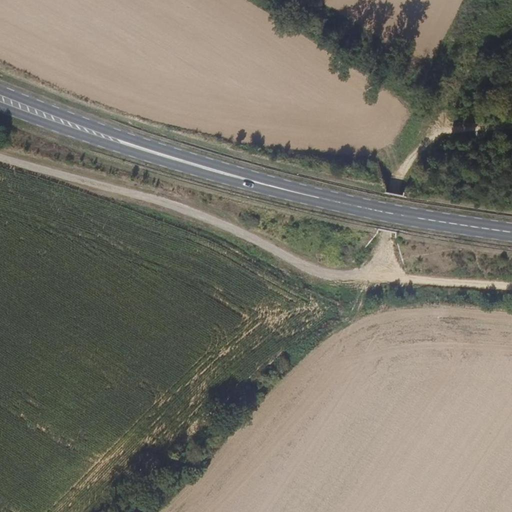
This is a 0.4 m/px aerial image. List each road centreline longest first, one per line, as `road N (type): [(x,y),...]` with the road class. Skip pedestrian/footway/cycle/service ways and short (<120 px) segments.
road 1 (track): [(0,161),(219,223),(330,277),(511,288)]
road 2 (primary): [(0,98),(295,192),(511,231)]
road 3 (track): [(375,279),(358,311),(286,355),(223,437),(147,511)]
road 4 (track): [(375,279),(400,175),(435,132),(511,126)]
